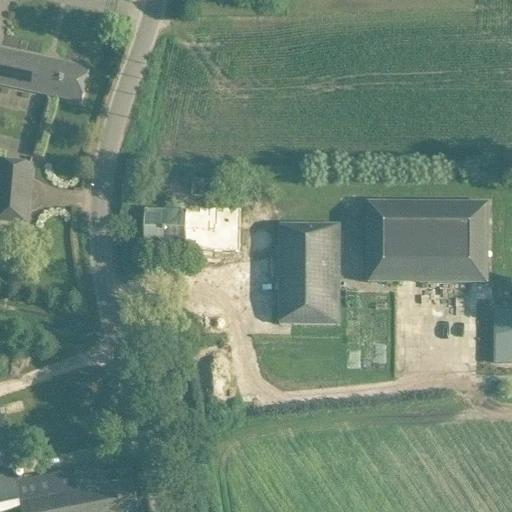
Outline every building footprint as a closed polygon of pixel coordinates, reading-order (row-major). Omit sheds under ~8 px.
[(0,85),(82,103),(90,69),(0,49),(0,85)] [(0,221),(27,224),(32,164),(0,161),(0,221)] [(191,196),(219,198),(220,181),(192,179),(191,196)] [(367,284),(488,284),(488,204),(368,203),(367,284)] [(145,211),(144,250),(240,252),(240,210),(199,209),(199,213),(145,211)] [(279,326),(339,326),(340,226),(280,226),(279,326)] [(511,312),(496,312),(495,364),(511,364),(511,312)] [(135,511),(129,481),(105,486),(101,466),(13,484),(0,422),(0,511),(135,511)]
